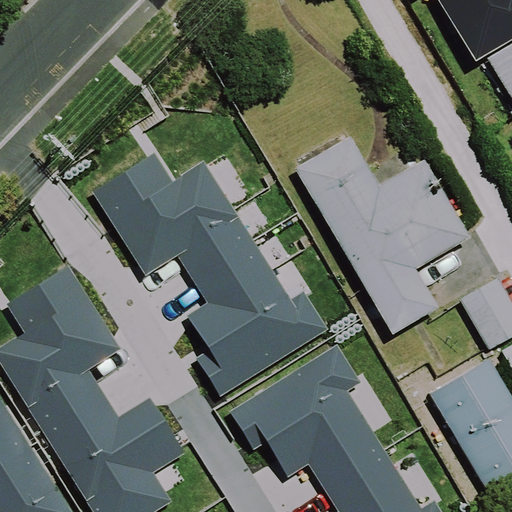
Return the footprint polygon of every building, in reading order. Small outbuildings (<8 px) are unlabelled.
[(511,0),(438,0),(475,61),(485,55),(511,99),(511,0)] [(380,184),(350,135),(294,169),(394,333),(440,305),(418,269),(473,236),(425,157),(380,184)] [(146,275),(179,254),(210,302),(189,315),(211,349),(198,358),(222,395),(328,327),(305,291),(292,299),(204,162),(171,183),(152,154),(92,192),(146,275)] [(0,346),(0,359),(94,511),(156,511),(174,501),(155,471),(186,451),(152,396),(120,415),(91,368),(124,348),(71,263),(9,302),(26,330),(0,346)] [(511,335),(511,298),(500,277),(461,299),(489,348),(511,335)] [(511,344),(503,350),(511,367),(511,344)] [(511,482),(511,396),(491,360),(432,393),(490,495),(511,482)] [(73,511),(0,396),(0,511),(73,511)] [(334,511),(315,477),(261,505),(264,511),(334,511)]
